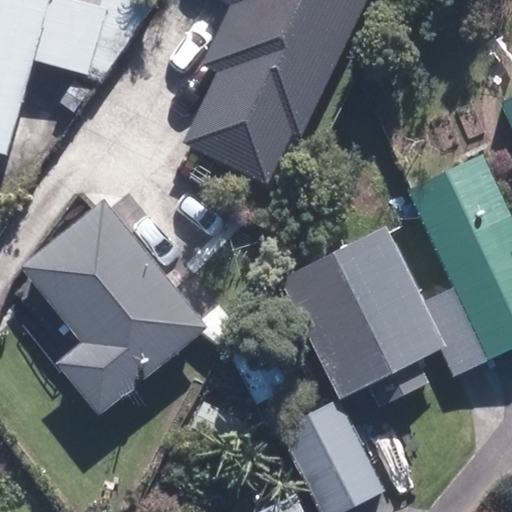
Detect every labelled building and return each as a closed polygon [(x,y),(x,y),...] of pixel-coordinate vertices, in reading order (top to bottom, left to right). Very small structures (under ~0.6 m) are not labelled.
[(54,0),(0,0),(0,154),(10,157),(54,0)] [(371,0),(232,0),(234,1),(205,63),(218,69),(184,141),(271,182),(295,132),(306,138),(371,0)] [(511,350),(511,212),(485,155),(409,191),(490,360),(511,350)] [(108,196),(24,263),(86,340),(59,362),(102,415),(213,327),(108,196)] [(449,344),(391,226),(283,278),(342,398),(370,385),(381,407),(433,382),(421,357),(449,344)] [(337,511),(383,489),(339,402),(282,430),(323,511),(337,511)] [(303,511),(295,495),(262,511),(303,511)]
